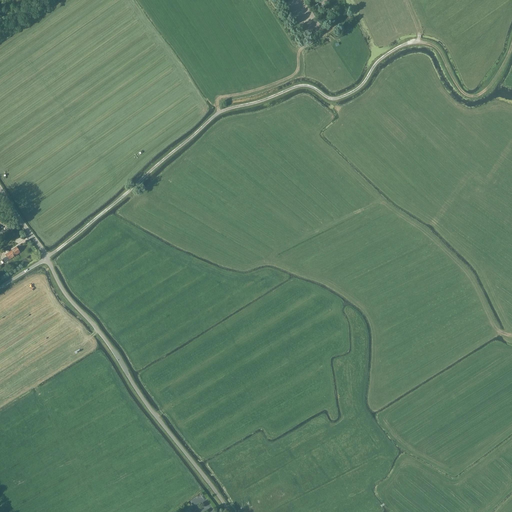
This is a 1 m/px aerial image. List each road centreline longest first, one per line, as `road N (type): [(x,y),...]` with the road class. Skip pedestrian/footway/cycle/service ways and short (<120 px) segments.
road 1 (track): [(128,192),(217,112),(300,85),(332,100),(347,95),(389,52),(416,42)]
road 2 (unclassified): [(229,511),(68,299),(46,258)]
road 3 (track): [(330,29),(299,52),(297,73),(219,98),(218,112)]
